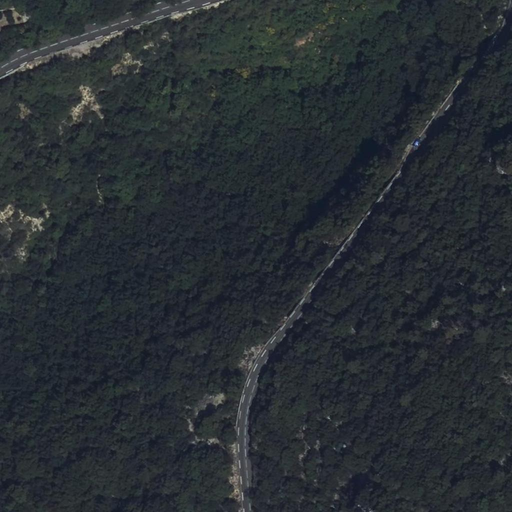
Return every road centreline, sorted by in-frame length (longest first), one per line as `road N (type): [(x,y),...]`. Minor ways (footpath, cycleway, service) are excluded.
road 1 (tertiary): [(511,16),(498,46),(262,365),(244,425),(250,511)]
road 2 (tertiary): [(0,69),(192,0)]
